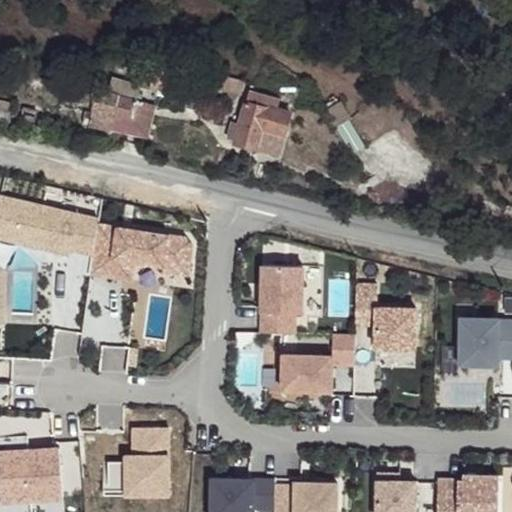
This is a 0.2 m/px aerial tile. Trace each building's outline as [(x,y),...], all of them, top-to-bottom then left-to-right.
[(95,90),(91,111),(114,115),(132,118),(135,99),(95,90)] [(246,92),(244,101),(262,106),(264,97),(246,92)] [(288,112),(262,106),(244,101),(235,142),(257,148),(262,129),(282,134),(288,112)] [(91,111),(89,123),(110,126),(114,115),(91,111)] [(98,218),(0,204),(0,246),(69,257),(70,252),(93,255),(97,225),(98,218)] [(93,255),(90,274),(130,280),(133,262),(162,266),(161,271),(187,274),(191,246),(185,238),(97,225),(93,255)] [(262,262),(263,329),(297,329),(297,309),(304,309),(304,262),(262,262)] [(304,265),(304,290),(316,290),(316,265),(304,265)] [(359,281),(359,321),(379,322),(379,344),(419,344),(419,304),(380,304),(380,281),(359,281)] [(14,341),(74,352),(82,304),(23,293),(14,341)] [(502,351),(511,351),(511,312),(463,311),(463,359),(502,359),(502,351)] [(359,359),(359,329),(336,329),(336,351),(287,351),(287,386),(336,386),(336,359),(359,359)] [(172,493),(172,427),(136,426),(136,459),(111,459),(110,492),(172,493)] [(58,446),(0,450),(0,496),(1,507),(63,502),(58,446)] [(396,474),(396,466),(382,466),(381,511),(420,511),(421,474),(405,474),(396,474)] [(468,474),(443,474),(442,511),(502,511),(503,469),(468,469),(468,474)] [(280,506),(280,501),(280,477),(216,476),(215,511),(259,511),(260,506),(280,506)] [(280,501),(279,511),(342,511),(342,479),(300,479),(300,501),(280,501)]
